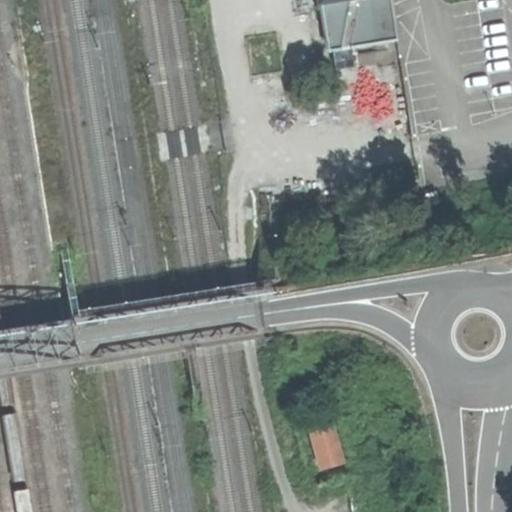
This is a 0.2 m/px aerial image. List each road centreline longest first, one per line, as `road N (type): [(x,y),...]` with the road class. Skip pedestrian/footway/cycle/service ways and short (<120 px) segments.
road 1 (track): [(294,511),(249,344),(238,242),(242,170)]
road 2 (tertiary): [(0,355),(309,307)]
road 3 (tertiary): [(447,291),(416,286),(309,307)]
road 4 (trunk): [(494,511),(503,376)]
